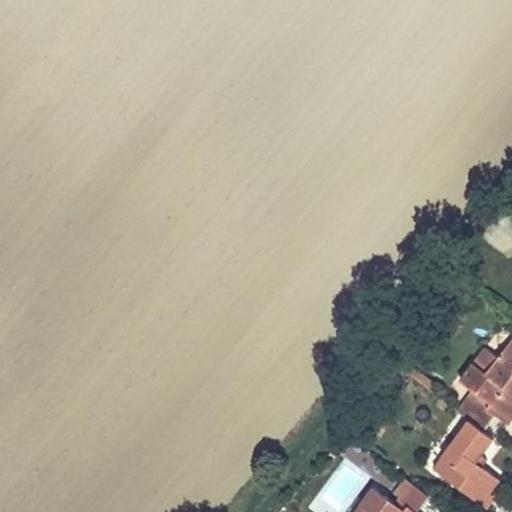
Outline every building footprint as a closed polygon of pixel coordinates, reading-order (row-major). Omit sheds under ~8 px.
[(487,344),(499,351),(508,335),(495,328),(487,344)] [(486,400),(471,421),(434,469),(481,504),(499,479),(482,466),(475,461),(481,454),(494,438),(485,431),(496,415),(510,426),(511,423),(511,341),(499,359),(485,347),(460,381),(486,400)] [(481,454),(475,461),(482,466),(487,459),(481,454)] [(395,494),(403,500),(414,486),(406,480),(395,494)] [(428,497),(414,486),(403,500),(398,506),(374,489),(361,506),(364,509),(360,511),(417,511),(428,497)]
